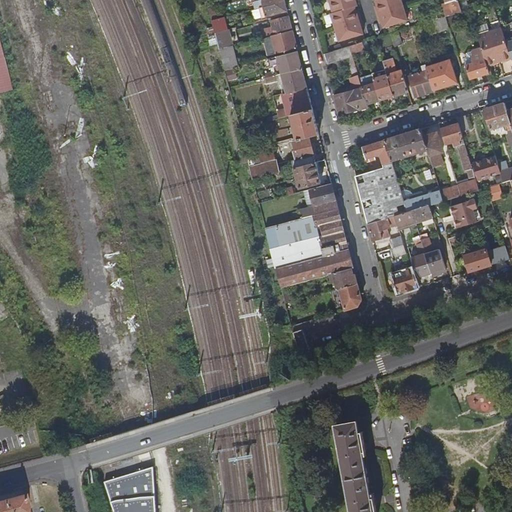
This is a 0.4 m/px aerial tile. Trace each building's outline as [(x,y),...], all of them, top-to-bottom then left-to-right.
[(220,0),(211,0),(207,1),(209,9),(215,7),(222,5),(220,0)] [(254,0),(257,9),(260,8),(264,7),(262,0),(254,0)] [(330,0),(335,15),(332,16),(340,42),(364,34),(362,29),(365,28),(360,11),(357,12),(356,7),(358,6),(357,0),(358,0),(330,0)] [(376,0),(377,5),(375,6),(380,23),(382,23),(384,28),(408,20),(401,0),(376,0)] [(264,7),(260,8),(263,20),(268,19),(267,17),(288,11),(286,1),(264,7)] [(215,7),(209,9),(213,21),(218,19),(215,7)] [(430,15),(432,21),(446,17),(457,14),(462,13),(461,7),(430,15)] [(457,14),(446,17),(448,23),(459,20),(457,14)] [(269,34),(268,33),(263,34),(264,38),(293,31),(290,17),(271,21),(274,33),(269,34)] [(419,39),(450,29),(448,23),(446,17),(432,21),(415,26),(419,39)] [(218,19),(213,21),(216,33),(224,31),(227,30),(225,18),(218,19)] [(504,60),(511,58),(505,40),(501,28),(478,35),(482,48),(487,66),(495,63),(494,60),(503,57),(504,60)] [(224,31),(216,33),(220,49),(229,47),(224,31)] [(293,31),(264,38),(269,56),(298,49),(293,31)] [(399,31),(391,33),(396,46),(403,44),(399,31)] [(353,56),(354,60),(361,59),(358,51),(366,49),(363,42),(350,46),(353,56)] [(229,47),(220,49),(225,70),(239,66),(233,46),(229,47)] [(343,59),(353,56),(350,46),(325,55),(327,64),(343,59)] [(487,66),(482,48),(473,51),(473,63),(466,65),(471,79),(489,73),(487,66)] [(298,51),(269,58),(270,63),(275,61),(278,60),(286,90),(283,91),(288,108),(278,111),(280,118),(292,115),(314,110),(298,51)] [(473,63),(473,51),(466,53),(464,58),(466,65),(473,63)] [(349,79),(359,76),(354,60),(353,56),(343,59),(349,79)] [(0,95),(9,94),(0,58),(0,95)] [(393,58),(384,61),(388,75),(395,96),(409,91),(403,71),(398,72),(393,58)] [(451,59),(427,66),(435,91),(459,83),(451,59)] [(435,91),(427,66),(425,60),(421,61),(424,72),(410,76),(416,96),(435,91)] [(395,96),(388,75),(374,79),(381,100),(395,96)] [(359,76),(349,79),(353,91),(335,96),(341,115),(369,108),(369,104),(363,87),(361,79),(359,76)] [(374,79),(374,76),(366,78),(368,86),(363,87),(369,104),(381,100),(374,79)] [(504,104),(486,110),(492,130),(508,125),(511,140),(511,127),(507,112),(504,104)] [(314,110),(292,115),(297,138),(293,139),(293,142),(310,136),(320,134),(314,110)] [(465,116),(457,118),(459,125),(462,133),(470,131),(465,116)] [(459,125),(443,130),(447,144),(454,142),(455,146),(458,146),(466,171),(468,170),(469,178),(471,177),(472,182),(458,186),(462,196),(479,191),(462,133),(459,125)] [(422,130),(386,140),(392,161),(428,151),(424,138),(422,130)] [(438,133),(424,138),(428,151),(433,168),(444,165),(440,154),(444,153),(438,133)] [(292,148),(298,167),(317,162),(310,136),(293,142),(295,147),(292,148)] [(386,140),(364,147),(366,155),(369,162),(377,160),(376,157),(380,156),(383,166),(393,163),(392,161),(386,140)] [(273,145),(259,149),(263,162),(250,166),(253,178),(280,172),(273,145)] [(496,157),(475,163),(479,179),(496,174),(501,173),(496,157)] [(298,167),(295,168),(300,188),(322,182),(317,162),(298,167)] [(356,176),(369,224),(388,218),(396,216),(408,212),(405,202),(393,163),(383,166),(384,168),(356,176)] [(511,169),(501,173),(504,183),(511,180),(511,169)] [(501,173),(496,174),(499,184),(504,183),(501,173)] [(499,184),(487,188),(491,201),(511,194),(511,182),(511,180),(504,183),(499,184)] [(333,184),(310,190),(315,207),(309,208),(301,210),(303,217),(317,213),(317,215),(339,210),(333,184)] [(458,186),(441,191),(444,201),(462,196),(458,186)] [(405,202),(408,212),(413,211),(430,205),(444,201),(441,191),(440,188),(437,189),(437,192),(405,202)] [(310,190),(304,191),(309,208),(315,207),(310,190)] [(451,206),(458,228),(477,222),(473,209),(478,207),(475,199),(451,206)] [(430,205),(413,211),(416,223),(433,218),(430,205)] [(449,207),(455,229),(458,228),(451,206),(449,207)] [(303,217),(266,227),(277,269),(325,256),(323,249),(347,243),(339,210),(317,215),(317,213),(303,217)] [(408,212),(396,216),(399,228),(416,223),(413,211),(408,212)] [(388,218),(369,224),(373,242),(383,239),(383,238),(381,231),(384,230),(391,228),(388,218)] [(390,241),(393,249),(404,245),(402,237),(390,241)] [(422,241),(425,252),(433,250),(429,238),(422,241)] [(420,254),(425,252),(422,241),(416,242),(420,254)] [(325,256),(277,269),(281,287),(286,286),(331,274),(354,268),(347,243),(323,249),(325,256)] [(393,249),(391,249),(395,258),(408,254),(404,245),(393,249)] [(470,272),(509,260),(505,247),(487,252),(487,249),(477,252),(468,255),(467,253),(465,253),(465,256),(464,256),(470,272)] [(440,250),(426,254),(432,273),(446,269),(440,250)] [(432,273),(426,254),(415,258),(415,256),(412,256),(413,259),(412,259),(418,278),(432,273)] [(354,268),(331,274),(333,283),(336,281),(339,289),(341,289),(358,284),(354,268)] [(412,270),(394,275),(399,294),(418,288),(412,270)] [(358,284),(341,289),(344,302),(351,301),(352,308),(359,306),(362,300),(358,284)] [(286,286),(281,287),(286,304),(294,301),(292,291),(287,292),(286,286)] [(303,332),(294,334),(301,357),(311,354),(303,332)] [(352,511),(377,511),(377,506),(371,507),(369,499),(372,499),(364,451),(361,451),(360,445),(365,443),(363,431),(360,432),(359,422),(337,426),(352,511)] [(155,511),(154,467),(104,482),(113,511),(155,511)] [(0,501),(0,511),(30,511),(26,495),(0,501)]
